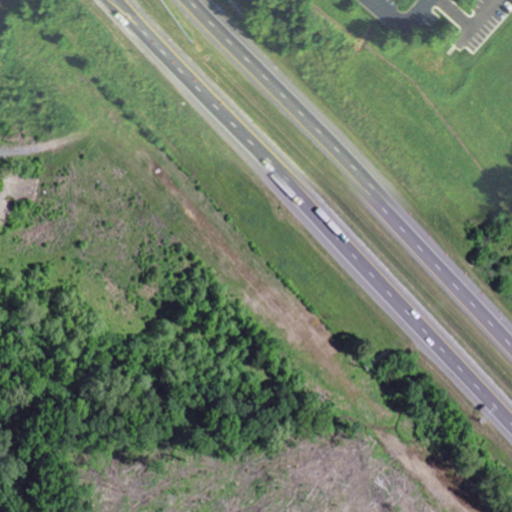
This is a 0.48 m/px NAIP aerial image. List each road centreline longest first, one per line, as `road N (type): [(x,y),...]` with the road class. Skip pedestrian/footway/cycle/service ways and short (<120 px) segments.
road 1 (motorway): [(511,348),(190,0)]
road 2 (motorway): [(198,88),(511,425)]
